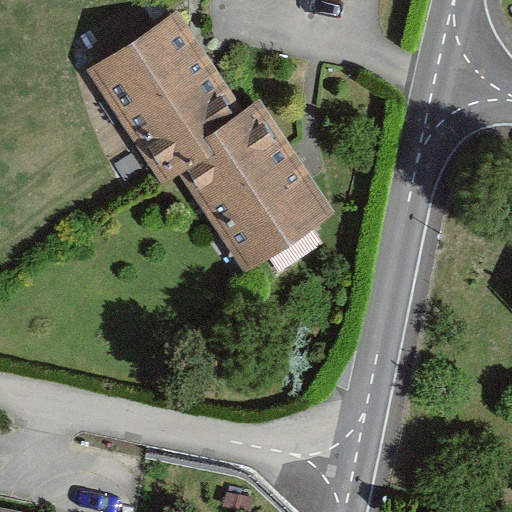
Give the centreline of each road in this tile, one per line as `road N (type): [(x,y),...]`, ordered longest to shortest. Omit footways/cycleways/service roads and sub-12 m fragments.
road 1 (residential): [(357,465),(442,69)]
road 2 (residential): [(357,465),(0,392)]
